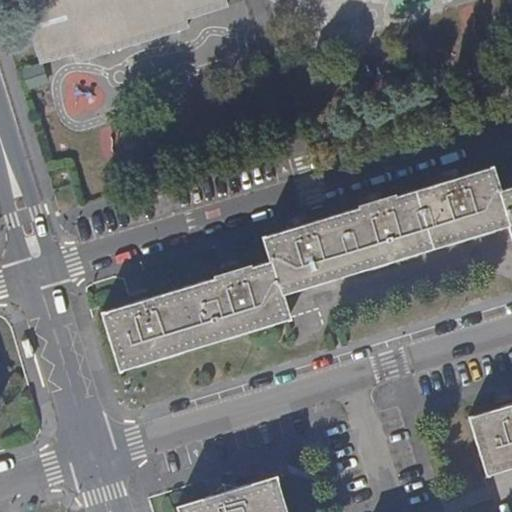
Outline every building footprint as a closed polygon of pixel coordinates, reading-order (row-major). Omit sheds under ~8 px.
[(226,8),(223,0),(20,0),(39,64),(72,54),(75,63),(188,29),(185,20),(226,8)] [(511,185),(495,191),(488,168),(259,238),(267,262),(100,314),(117,372),(287,320),(279,296),(505,226),(511,246),(511,185)] [(511,404),(511,394),(494,401),(497,409),(511,404)] [(511,404),(497,409),(468,418),(485,475),(511,466),(511,404)] [(284,511),(274,480),(226,495),(174,511),(284,511)]
